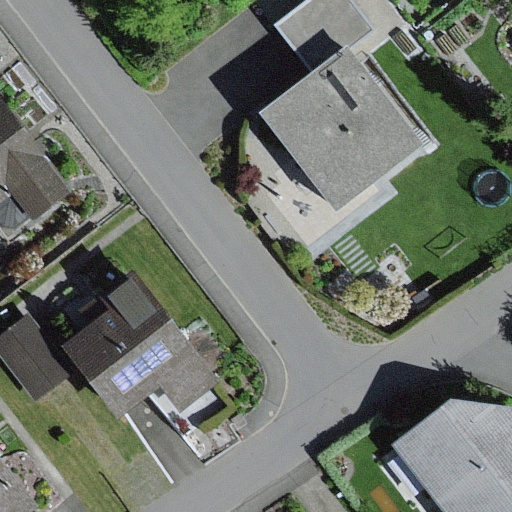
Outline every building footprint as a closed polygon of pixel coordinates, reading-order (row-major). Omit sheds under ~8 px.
[(309,0),(271,29),(311,80),(341,57),(371,33),(344,0),(309,0)] [(311,80),(255,123),(331,220),(417,153),(341,57),(311,80)] [(0,205),(8,199),(31,229),(71,198),(0,106),(0,205)] [(105,313),(56,351),(74,374),(113,422),(139,402),(155,389),(176,417),(215,386),(131,278),(98,304),(105,313)] [(28,317),(0,339),(0,358),(37,404),(74,374),(56,351),(28,317)] [(511,511),(511,416),(445,410),(392,451),(440,511),(511,511)] [(0,511),(31,511),(34,510),(0,467),(0,511)]
